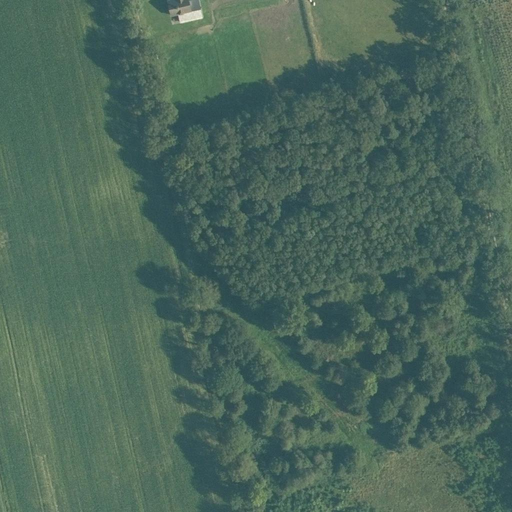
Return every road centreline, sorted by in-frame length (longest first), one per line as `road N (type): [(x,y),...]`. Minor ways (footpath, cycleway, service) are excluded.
road 1 (track): [(118,0),(241,511)]
road 2 (track): [(437,0),(511,378)]
